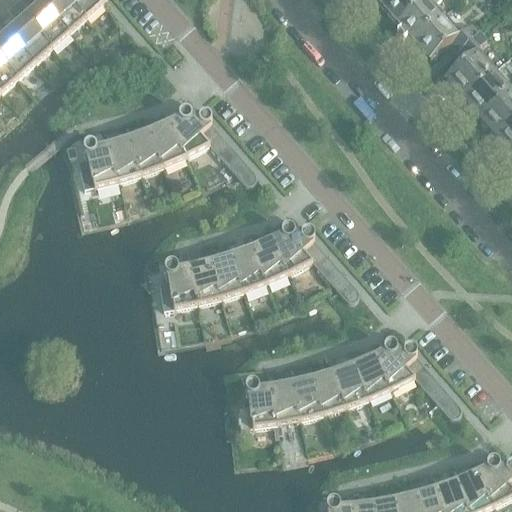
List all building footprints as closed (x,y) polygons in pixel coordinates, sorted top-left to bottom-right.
[(69,39),(86,24),(65,0),(53,0),(43,9),(69,39)] [(104,8),(96,0),(65,0),(86,24),(104,8)] [(392,0),(370,0),(372,2),(374,1),(381,10),(392,0)] [(392,0),(381,10),(388,17),(387,19),(393,27),(395,25),(398,28),(430,0),(392,0)] [(430,0),(429,1),(398,28),(405,36),(403,38),(410,45),(412,44),(414,47),(446,19),(436,8),(442,3),(439,0),(430,0)] [(21,19),(27,13),(19,4),(13,10),(21,19)] [(52,54),(69,39),(43,9),(26,24),(52,54)] [(14,24),(21,19),(13,10),(6,15),(14,24)] [(462,38),(446,20),(446,19),(414,47),(421,54),(419,56),(426,64),(428,63),(430,65),(449,50),(457,59),(480,39),(471,30),(462,38)] [(35,69),(52,54),(26,24),(8,39),(24,57),(35,69)] [(35,69),(24,57),(8,39),(0,46),(0,64),(18,84),(35,69)] [(480,56),(488,49),(480,39),(457,59),(464,67),(446,83),(448,85),(447,90),(451,93),(455,94),(463,103),(475,93),(477,93),(482,89),(482,86),(496,74),(480,56)] [(18,84),(0,64),(0,98),(1,99),(18,84)] [(511,92),(496,74),(482,86),(482,89),(477,93),(475,93),(463,103),(464,104),(463,108),(467,112),(472,113),(479,121),(491,111),(494,111),(498,107),(498,105),(511,92)] [(511,92),(498,105),(498,107),(494,111),(491,111),(479,121),(481,123),(480,127),(484,131),(488,131),(496,140),(507,130),(510,130),(511,128),(511,92)] [(229,150),(203,121),(197,115),(190,121),(189,120),(187,119),(186,118),(184,118),(182,119),(180,120),(179,122),(179,123),(178,125),(178,127),(170,131),(186,164),(209,152),(217,161),(229,150)] [(170,131),(162,135),(156,126),(147,133),(164,174),(186,164),(170,131)] [(507,130),(496,140),(497,141),(497,142),(497,146),(500,150),(505,150),(511,158),(511,128),(510,130),(507,130)] [(141,182),(164,174),(147,133),(146,134),(149,140),(142,143),(136,134),(127,141),(141,182)] [(118,189),(141,182),(127,141),(126,141),(129,148),(122,150),(116,141),(107,147),(118,189)] [(108,154),(101,156),(96,146),(86,152),(85,153),(84,154),(83,155),(83,157),(83,158),(83,160),(84,161),(85,163),(86,164),(88,164),(88,167),(80,168),(85,197),(118,189),(107,147),(106,147),(108,154)] [(234,157),(231,153),(229,150),(217,161),(223,167),(234,157)] [(72,152),(64,154),(65,162),(74,161),(72,152)] [(228,174),(240,163),(234,157),(223,167),(228,174)] [(234,180),(246,170),(240,163),(228,174),(234,180)] [(251,176),(248,172),(246,170),(234,180),(240,186),(251,176)] [(255,180),(254,179),(251,176),(240,186),(242,190),(244,191),(246,192),(249,192),(251,192),(253,191),(255,189),(256,187),(256,185),(256,182),(255,180)] [(326,260),(306,238),(300,231),(293,237),(291,236),(290,235),(288,235),(286,235),(285,236),(283,237),(282,238),(281,240),(281,242),(281,244),(273,248),(288,281),(312,269),(314,271),(326,260)] [(273,248),(265,251),(258,243),(250,250),(266,290),(288,281),(273,248)] [(244,299),(266,290),(250,250),(249,250),(252,257),(245,260),(239,251),(230,257),(244,299)] [(221,306),(244,299),(230,257),(229,258),(231,264),(224,267),(219,258),(209,263),(221,306)] [(319,277),(331,267),(326,260),(314,271),(319,277)] [(211,271),(203,272),(198,263),(189,268),(198,311),(221,306),(209,263),(209,264),(211,271)] [(325,284),(337,273),(331,267),(319,277),(325,284)] [(189,276),(182,277),(178,268),(168,272),(167,273),(166,274),(165,275),(164,277),(164,279),(164,280),(165,282),(166,283),(167,284),(169,285),(169,288),(160,289),(164,318),(190,313),(196,311),(198,311),(189,268),(188,269),(189,276)] [(331,290),(343,280),(337,273),(325,284),(331,290)] [(336,296),(348,286),(343,280),(331,290),(336,296)] [(342,303),(354,293),(348,286),(336,296),(342,303)] [(358,297),(357,296),(354,293),(342,303),(345,306),(347,308),(349,309),(351,309),(353,309),(355,308),(357,306),(358,304),(359,302),(359,300),(358,298),(358,297)] [(198,321),(196,311),(195,312),(190,313),(192,322),(198,321)] [(423,371),(408,354),(402,348),(395,354),(394,353),(392,352),(390,351),(389,351),(387,352),(385,353),(384,354),(383,356),(383,358),(383,360),(375,364),(390,397),(414,385),(411,381),(423,371)] [(375,364),(367,368),(361,359),(352,366),(369,407),(390,397),(375,364)] [(346,415),(369,407),(352,366),(351,367),(354,373),(347,376),(341,367),(332,374),(346,415)] [(416,387),(428,377),(423,371),(411,381),(414,385),(416,387)] [(323,422),(346,415),(332,374),(331,374),(334,381),(326,383),(321,374),(312,380),(323,422)] [(422,394),(434,383),(428,377),(416,387),(422,394)] [(313,387),(306,389),(301,380),(291,385),(300,428),(323,422),(312,380),(311,380),(313,387)] [(427,400),(439,390),(434,383),(422,394),(427,400)] [(292,392),(284,393),(280,384),(270,389),(277,432),(300,428),(291,385),(290,385),(292,392)] [(270,396),(263,397),(259,387),(248,391),(247,393),(246,394),(245,395),(245,397),(245,399),(246,400),(246,402),(248,403),(249,404),(250,413),(238,414),(241,436),(277,432),(270,389),(269,389),(270,396)] [(445,396),(440,390),(439,390),(427,400),(433,406),(433,407),(445,396)] [(439,413),(451,403),(445,396),(433,407),(438,413),(439,413)] [(445,420),(456,409),(451,403),(439,413),(445,420)] [(460,413),(459,412),(456,409),(445,420),(448,423),(449,424),(451,425),(452,425),(454,425),(456,425),(457,424),(459,423),(460,422),(461,420),(461,419),(461,416),(461,414),(460,413)] [(511,472),(505,464),(498,470),(496,469),(495,468),(493,468),(491,468),(489,469),(488,470),(487,471),(486,473),(486,474),(486,476),(477,481),(492,511),(496,511),(511,504),(511,472)] [(492,511),(477,481),(470,484),(463,476),(455,483),(466,511),(492,511)] [(442,511),(466,511),(455,483),(454,483),(457,490),(450,492),(444,484),(435,490),(442,511)] [(418,511),(442,511),(435,490),(434,491),(436,497),(429,499),(423,491),(414,496),(418,511)] [(416,504),(408,505),(403,496),(394,501),(395,511),(418,511),(414,496),(413,497),(416,504)] [(394,509),(387,510),(382,501),(373,505),(373,511),(395,511),(394,501),(393,502),(394,509)]
